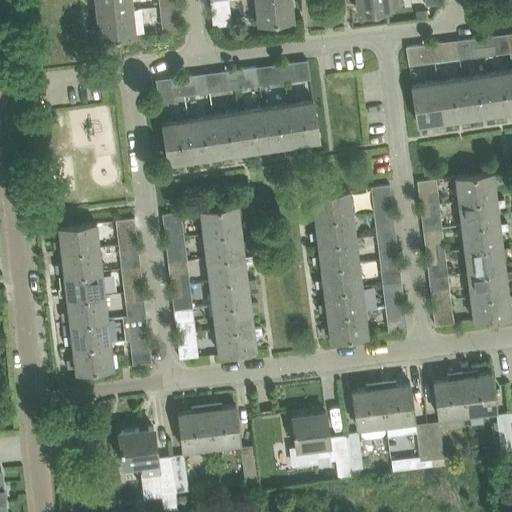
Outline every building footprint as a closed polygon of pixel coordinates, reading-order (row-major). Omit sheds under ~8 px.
[(130,0),(96,0),(97,11),(131,8),(130,0)] [(228,0),(210,0),(211,12),(229,10),(228,0)] [(292,17),(290,0),(256,0),(258,21),(292,17)] [(356,0),(358,11),(401,6),(400,0),(356,0)] [(180,29),(177,3),(159,5),(162,31),(180,29)] [(131,8),(97,11),(100,37),(134,33),(131,8)] [(471,47),(494,44),(493,34),(470,37),(471,47)] [(470,37),(457,39),(460,58),(495,53),(494,44),(471,47),(470,37)] [(444,51),(443,41),(420,43),(421,53),(444,51)] [(421,53),(420,43),(406,45),(408,64),(445,59),(444,51),(421,53)] [(295,80),(310,78),(307,59),(270,64),(271,73),(294,70),(295,80)] [(220,70),(221,80),(244,77),(242,67),(220,70)] [(493,112),(511,108),(511,67),(487,72),(493,112)] [(271,73),(272,82),(295,80),(294,70),(271,73)] [(468,115),(493,112),(487,72),(462,75),(468,115)] [(193,73),(170,76),(172,86),(194,83),(193,73)] [(468,115),(462,75),(438,79),(444,119),(468,115)] [(170,76),(156,78),(160,102),(174,100),(173,94),(195,92),(194,83),(172,86),(170,76)] [(245,86),(244,77),(221,80),(222,89),(245,86)] [(438,79),(412,83),(411,83),(418,123),(444,119),(438,79)] [(288,102),(294,142),(319,138),(313,98),(288,102)] [(269,146),(294,142),(288,102),(263,106),(269,146)] [(239,110),(244,149),(269,146),(263,106),(239,110)] [(213,114),(219,153),(244,149),(239,110),(213,114)] [(194,157),(219,153),(213,114),(188,117),(194,157)] [(168,161),(194,157),(188,117),(162,121),(168,161)] [(28,132),(40,131),(38,119),(27,121),(28,132)] [(458,199),(496,195),(494,182),(502,181),(501,174),(493,175),(493,170),(455,175),(458,199)] [(314,214),(315,217),(352,213),(349,189),(312,193),(313,206),(306,208),(307,215),(314,214)] [(429,191),(431,214),(441,213),(438,190),(429,191)] [(421,216),(431,214),(429,191),(418,193),(421,216)] [(461,223),(499,218),(497,206),(505,205),(504,197),(496,198),(496,195),(458,199),(461,223)] [(391,196),(381,197),(384,220),(394,219),(391,196)] [(375,222),(384,220),(381,197),(372,199),(375,222)] [(203,232),(240,227),(239,215),(246,214),(245,206),(238,207),(237,203),(200,208),(203,232)] [(355,236),(352,213),(315,217),(317,230),(309,231),(310,239),(317,238),(318,241),(355,236)] [(464,246),(502,242),(500,230),(508,229),(507,221),(499,222),(499,218),(461,223),(464,246)] [(61,246),(61,250),(99,246),(96,221),(58,225),(60,239),(52,240),(53,247),(61,246)] [(173,224),(176,247),(185,246),(183,223),(173,224)] [(166,249),(176,247),(173,224),(163,226),(166,249)] [(206,256),(243,251),(242,239),(250,238),(249,230),(241,231),(240,227),(203,232),(206,256)] [(129,253),(138,252),(136,229),(126,230),(129,253)] [(119,255),(129,253),(126,230),(116,232),(119,255)] [(358,260),(355,236),(318,241),(320,254),(312,255),(313,263),(321,262),(321,265),(358,260)] [(434,239),(437,262),(446,261),(443,238),(434,239)] [(427,264),(437,262),(434,239),(424,241),(427,264)] [(502,246),(502,242),(464,246),(467,270),(505,265),(503,253),(511,252),(510,245),(502,246)] [(390,268),(399,267),(397,244),(387,245),(390,268)] [(380,269),(390,268),(387,245),(378,246),(380,269)] [(64,273),(101,269),(99,246),(61,250),(63,262),(55,263),(56,271),(64,270),(64,273)] [(206,256),(209,280),(247,275),(245,262),(253,261),(252,254),(244,255),(243,251),(206,256)] [(169,273),(172,296),(181,295),(179,272),(188,271),(187,258),(168,261),(169,273)] [(361,283),(358,260),(321,265),(323,278),(315,279),(316,286),(324,285),(324,287),(361,283)] [(467,270),(470,292),(508,288),(506,277),(511,276),(511,268),(505,270),(505,265),(467,270)] [(67,294),(67,298),(104,293),(101,269),(64,273),(66,286),(58,287),(59,295),(67,294)] [(179,272),(181,295),(191,294),(188,271),(179,272)] [(212,304),(250,299),(248,286),(256,285),(255,278),(247,279),(247,275),(209,280),(212,304)] [(134,301),(144,300),(141,277),(132,278),(134,301)] [(134,301),(132,278),(122,279),(125,302),(134,301)] [(365,308),(361,283),(324,287),(326,302),(318,303),(319,310),(327,309),(327,313),(365,308)] [(448,286),(439,287),(442,310),(452,309),(448,286)] [(442,310),(439,287),(429,288),(432,311),(442,310)] [(470,292),(473,319),(511,314),(509,301),(511,301),(511,293),(508,294),(508,288),(470,292)] [(396,316),(405,315),(402,292),(393,293),(396,316)] [(70,322),(107,317),(104,293),(67,298),(69,310),(61,311),(62,319),(69,318),(70,322)] [(386,317),(396,316),(393,293),(383,294),(386,317)] [(215,328),(253,323),(251,310),(259,309),(258,302),(250,303),(250,299),(212,304),(215,328)] [(368,333),(365,308),(327,313),(329,325),(321,326),(322,334),(330,333),(330,337),(368,333)] [(72,341),(73,346),(110,341),(107,317),(70,322),(71,334),(64,335),(65,342),(72,341)] [(185,320),(187,343),(197,342),(194,319),(185,320)] [(178,344),(187,343),(185,320),(175,321),(178,344)] [(253,323),(215,328),(218,352),(256,347),(254,334),(262,333),(261,326),(253,327),(253,323)] [(140,349),(131,350),(126,350),(128,364),(151,361),(147,325),(137,326),(140,349)] [(140,349),(137,326),(128,327),(131,350),(140,349)] [(76,370),(113,365),(117,365),(115,351),(111,351),(110,341),(73,346),(74,358),(67,359),(68,366),(75,365),(76,370)] [(462,374),(467,412),(496,409),(491,370),(462,374)] [(467,412),(462,374),(434,378),(438,416),(467,412)] [(381,384),(386,423),(414,419),(410,381),(381,384)] [(357,426),(386,423),(381,384),(352,388),(357,426)] [(211,445),(240,441),(235,403),(206,407),(211,445)] [(178,410),(183,448),(211,445),(206,407),(178,410)] [(350,473),(350,468),(345,432),(328,434),(325,410),(287,415),(288,429),(293,429),(293,431),(295,430),(297,444),(290,445),(292,463),(317,460),(316,456),(331,454),(330,444),(334,443),(338,474),(350,473)] [(511,447),(511,440),(508,411),(496,413),(500,449),(511,447)] [(427,422),(432,458),(432,463),(444,462),(439,420),(427,422)] [(415,423),(420,460),(432,458),(427,422),(415,423)] [(175,491),(171,454),(157,456),(153,425),(118,430),(123,464),(146,461),(147,471),(158,470),(159,474),(163,505),(177,504),(175,491)] [(358,431),(345,432),(350,468),(362,467),(358,431)] [(258,480),(257,475),(253,444),(241,445),(245,481),(258,480)] [(183,452),(171,454),(175,491),(188,489),(183,452)]
